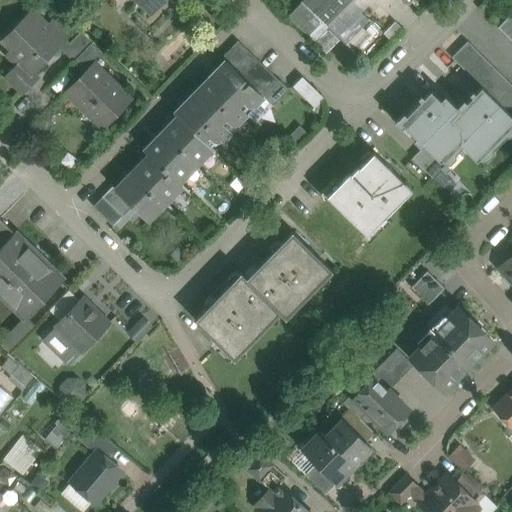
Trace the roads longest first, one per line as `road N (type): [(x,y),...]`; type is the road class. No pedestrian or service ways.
road 1 (residential): [(356,108),(165,303),(0,140)]
road 2 (residential): [(511,205),(456,259),(511,319)]
road 3 (residential): [(462,0),(356,108)]
road 4 (residential): [(248,7),(356,108)]
road 5 (residential): [(511,354),(411,458)]
